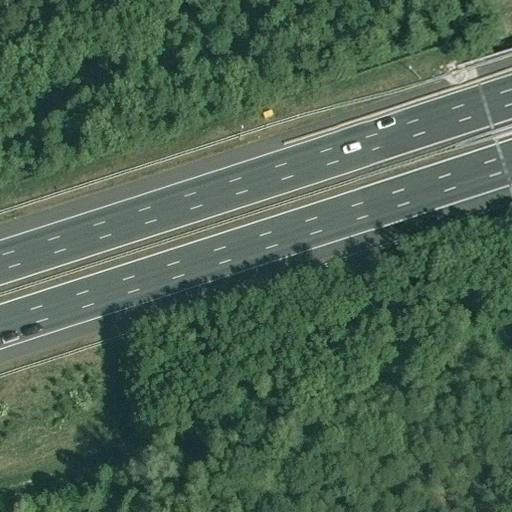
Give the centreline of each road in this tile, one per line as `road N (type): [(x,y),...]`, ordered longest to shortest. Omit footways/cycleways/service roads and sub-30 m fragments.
road 1 (motorway): [(511,96),(0,261)]
road 2 (motorway): [(0,327),(511,162)]
